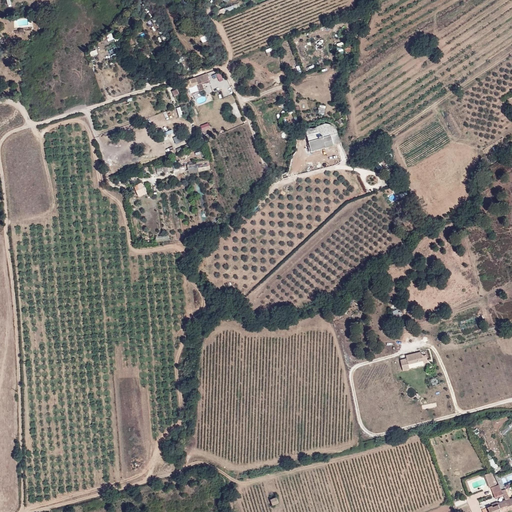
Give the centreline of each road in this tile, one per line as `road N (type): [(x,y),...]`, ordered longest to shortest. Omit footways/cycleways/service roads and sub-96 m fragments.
road 1 (track): [(0,103),(21,105),(30,125),(217,67),(227,69),(271,176),(280,181),(342,166),(374,176)]
road 2 (track): [(0,175),(19,346),(18,511)]
road 3 (track): [(158,479),(37,511)]
